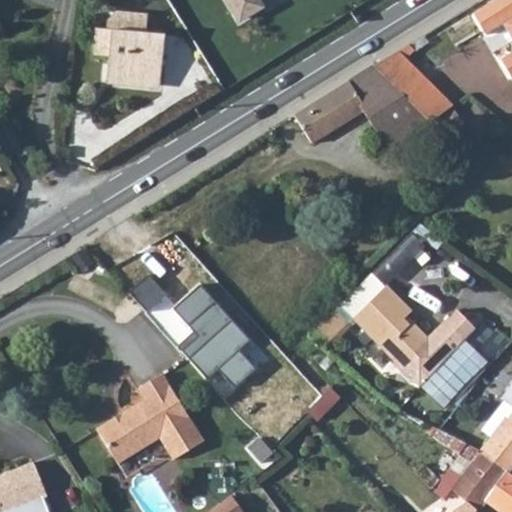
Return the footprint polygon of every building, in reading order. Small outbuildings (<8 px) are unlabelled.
[(260,0),(231,0),(243,19),(264,7),(260,0)] [(511,0),(498,0),(472,17),(483,36),(499,27),(511,18),(511,0)] [(110,80),(164,83),(167,31),(148,30),(149,11),(117,10),(109,19),(108,28),(97,27),(96,52),(112,53),(110,80)] [(511,18),(499,27),(511,44),(511,18)] [(511,59),(511,49),(495,61),(499,68),(511,59)] [(425,120),(448,104),(399,53),(375,67),(423,118),(425,120)] [(511,81),(511,59),(499,68),(507,84),(511,81)] [(314,148),(365,116),(394,162),(407,149),(399,140),(423,118),(375,67),(294,119),(309,142),(314,148)] [(435,134),(459,118),(448,104),(425,120),(435,134)] [(375,273),(342,305),(354,316),(387,284),(375,273)] [(266,361),(201,285),(175,309),(197,335),(182,349),(206,380),(219,370),(237,389),(266,361)] [(389,291),(355,327),(396,364),(413,364),(432,381),(480,330),(461,313),(450,324),(450,323),(431,343),(414,327),(411,330),(405,324),(414,315),(389,291)] [(313,336),(330,349),(352,320),(334,308),(313,336)] [(413,364),(396,364),(400,370),(415,384),(424,389),(432,381),(413,364)] [(168,464),(198,446),(158,380),(135,393),(142,405),(92,436),(112,469),(156,444),(168,464)] [(320,418),(343,398),(335,389),(312,409),(320,418)] [(364,432),(375,442),(404,413),(402,413),(391,405),(367,428),(364,432)] [(511,465),(511,418),(508,424),(505,421),(480,453),(506,474),(511,465)] [(121,483),(153,465),(168,464),(156,444),(112,469),(121,483)] [(475,511),(483,501),(498,511),(511,511),(511,480),(510,479),(506,474),(480,453),(452,490),(463,502),(472,511),(475,511)] [(30,467),(0,478),(0,511),(44,511),(40,502),(45,500),(30,467)] [(472,511),(463,502),(450,511),(472,511)]
